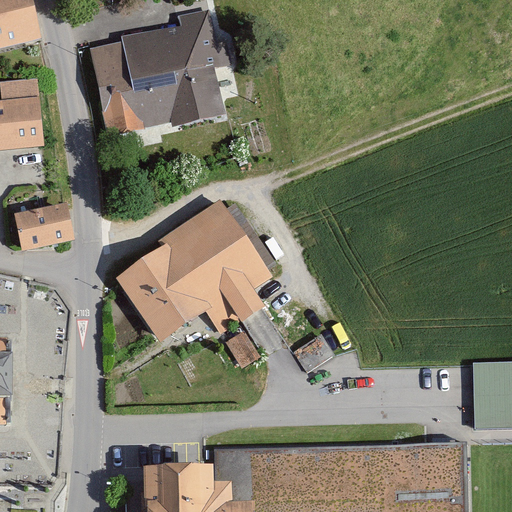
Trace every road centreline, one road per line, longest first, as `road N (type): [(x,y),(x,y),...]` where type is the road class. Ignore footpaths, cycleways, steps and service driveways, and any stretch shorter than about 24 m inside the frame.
road 1 (residential): [(49,0),(70,99),(88,275)]
road 2 (residential): [(88,275),(79,511)]
road 3 (unknown): [(86,244),(150,232),(222,190),(245,194),(273,225)]
